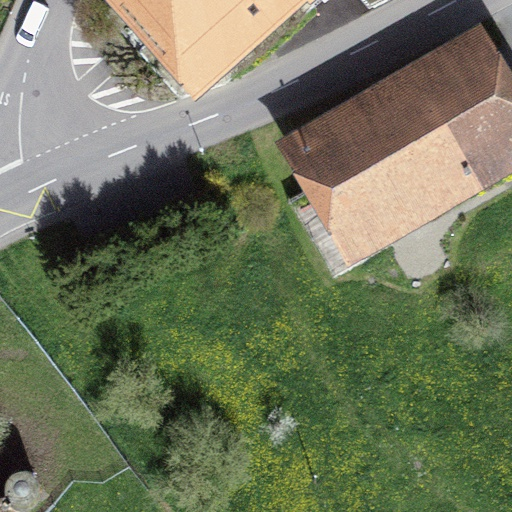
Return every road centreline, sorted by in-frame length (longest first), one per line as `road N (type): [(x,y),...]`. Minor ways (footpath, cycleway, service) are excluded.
road 1 (tertiary): [(14,198),(258,96),(458,0)]
road 2 (tertiary): [(14,198),(24,78),(52,0)]
